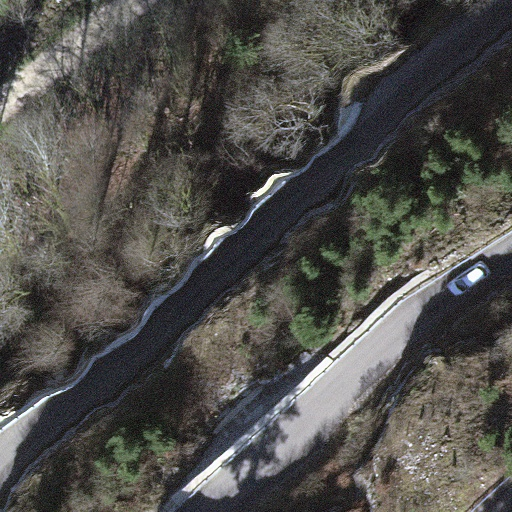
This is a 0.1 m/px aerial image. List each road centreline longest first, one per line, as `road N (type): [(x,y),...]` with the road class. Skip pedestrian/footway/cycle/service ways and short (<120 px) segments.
road 1 (unclassified): [(0,432),(487,0)]
road 2 (unclassified): [(511,189),(378,277),(152,511)]
road 3 (track): [(0,94),(124,0)]
